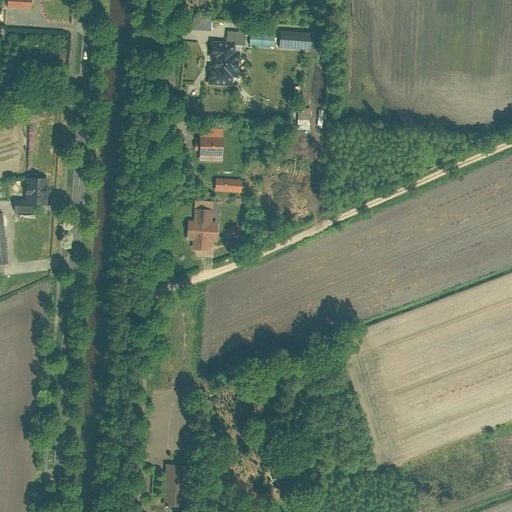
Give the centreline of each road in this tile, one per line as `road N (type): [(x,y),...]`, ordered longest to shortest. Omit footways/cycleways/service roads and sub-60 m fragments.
road 1 (residential): [(133,511),(168,0)]
road 2 (tertiary): [(56,511),(91,0)]
road 3 (track): [(148,289),(260,258),(511,143)]
